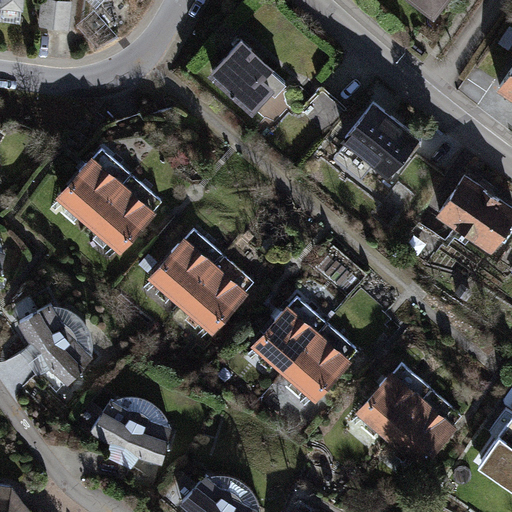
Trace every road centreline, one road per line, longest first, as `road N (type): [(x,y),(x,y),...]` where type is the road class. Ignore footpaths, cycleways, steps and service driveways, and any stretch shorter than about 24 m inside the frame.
road 1 (residential): [(310,0),(511,161)]
road 2 (residential): [(180,0),(150,51),(108,82),(0,71)]
road 3 (residential): [(0,391),(71,487),(111,511)]
